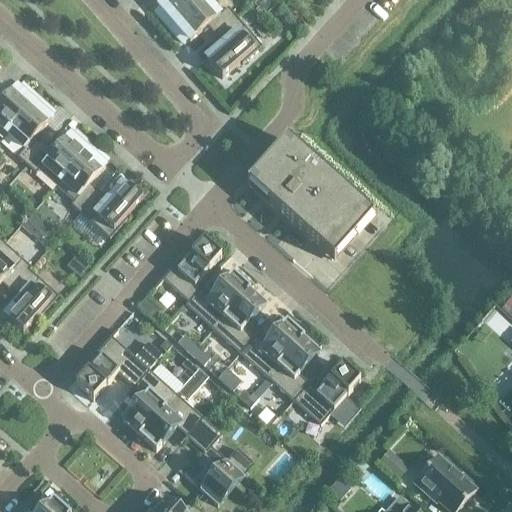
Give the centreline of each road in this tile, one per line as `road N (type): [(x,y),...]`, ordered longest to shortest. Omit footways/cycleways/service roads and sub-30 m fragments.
road 1 (residential): [(211,208),(292,113),(300,71),(361,0)]
road 2 (residential): [(42,385),(211,208)]
road 3 (residential): [(211,208),(384,363)]
road 4 (residential): [(0,17),(169,169)]
road 5 (residential): [(169,169),(203,126),(94,0)]
road 6 (residential): [(42,385),(156,482),(128,511)]
